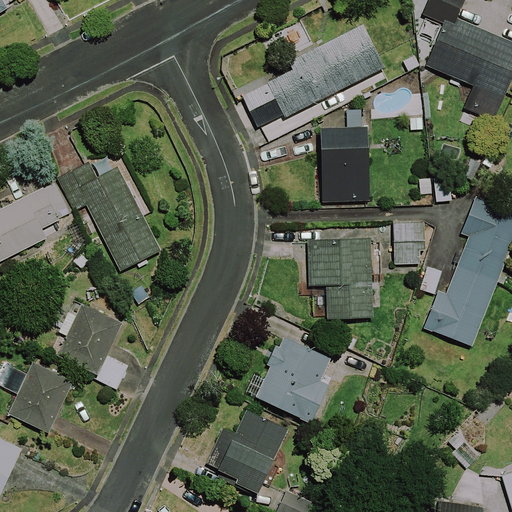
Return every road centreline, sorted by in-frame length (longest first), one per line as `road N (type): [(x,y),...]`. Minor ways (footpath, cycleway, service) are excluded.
road 1 (residential): [(158,27),(230,170),(236,214),(228,264),(111,511)]
road 2 (residential): [(158,27),(0,105)]
